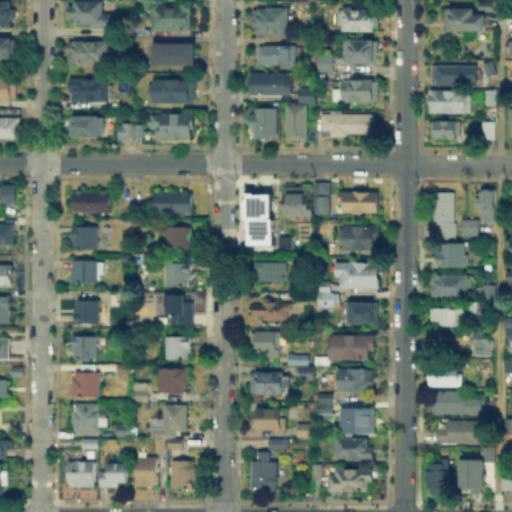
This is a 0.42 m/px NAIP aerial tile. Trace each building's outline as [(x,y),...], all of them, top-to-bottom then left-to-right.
[(14,20),(13,29),(0,28),(0,3),(14,3),(14,20)] [(73,3),(104,3),(104,15),(115,15),(115,27),(73,27),(73,3)] [(482,11),(482,3),(493,3),(493,11),(482,11)] [(191,6),(191,32),(153,32),(153,5),(191,6)] [(342,30),(342,6),(378,6),(378,30),(342,30)] [(476,7),(476,14),(486,14),(486,31),(447,31),(447,7),(476,7)] [(255,10),(289,10),(289,35),(255,34),(255,10)] [(0,40),(16,40),(16,59),(0,58),(0,40)] [(110,43),(110,65),(71,64),(71,43),(110,43)] [(346,43),(380,43),(379,64),(346,64),(346,43)] [(197,45),(197,66),(154,66),(154,45),(197,45)] [(297,48),(296,66),(261,66),(261,48),(297,48)] [(334,56),(333,72),(319,72),(319,56),(334,56)] [(496,64),(496,75),(486,75),(486,64),(496,64)] [(434,85),(434,66),(464,66),(464,85),(434,85)] [(293,76),(293,96),(253,96),(253,76),(293,76)] [(0,77),(16,77),(16,103),(0,102),(0,77)] [(344,103),(344,79),(379,79),(379,103),(344,103)] [(112,80),(111,103),(71,103),(71,80),(112,80)] [(155,81),(197,82),(197,103),(155,102),(155,81)] [(288,104),(301,104),(301,90),(316,90),(316,104),(309,104),(309,140),(288,140),(288,104)] [(433,114),(433,90),(472,90),(471,115),(433,114)] [(497,92),(497,107),(488,107),(488,92),(497,92)] [(254,109),(277,109),(277,139),(253,138),(254,109)] [(194,130),(194,138),(163,138),(163,130),(153,129),(153,113),(194,113),(194,130)] [(321,134),(321,113),(374,114),(374,134),(321,134)] [(0,118),(22,118),(22,142),(0,141),(0,118)] [(106,118),(106,138),(70,138),(70,118),(106,118)] [(435,139),(435,121),(462,121),(462,139),(435,139)] [(496,123),(496,140),(486,140),(486,123),(496,123)] [(121,138),(121,125),(134,125),(134,138),(121,138)] [(15,183),(15,201),(0,201),(1,183),(15,183)] [(315,213),(315,183),(330,183),(330,213),(315,213)] [(282,215),(282,190),(309,190),(309,215),(282,215)] [(75,191),(112,192),(111,214),(75,214),(75,191)] [(153,191),(192,191),(192,215),(152,215),(153,191)] [(270,192),(270,217),(247,217),(243,217),(244,192),(270,192)] [(341,217),(334,217),(334,206),(340,206),(340,192),(380,193),(379,212),(341,211),(341,217)] [(439,223),(435,223),(435,193),(456,193),(456,239),(439,239),(439,223)] [(495,193),(495,222),(481,221),(481,193),(495,193)] [(270,217),(247,217),(246,243),(272,244),(272,217),(270,217)] [(0,222),(12,222),(12,243),(0,243),(0,222)] [(464,222),(479,222),(479,237),(464,236),(464,222)] [(168,249),(168,227),(192,227),(192,249),(168,249)] [(375,250),(343,250),(343,227),(381,227),(381,241),(375,241),(375,250)] [(100,228),(99,249),(74,249),(74,228),(100,228)] [(277,248),(288,248),(288,235),(277,235),(277,248)] [(281,250),(281,239),(293,239),(293,250),(281,250)] [(319,255),(319,246),(331,246),(331,255),(319,255)] [(438,266),(438,249),(467,249),(467,266),(438,266)] [(74,261),(99,261),(99,285),(74,285),(74,261)] [(285,263),(285,284),(257,284),(257,263),(285,263)] [(166,285),(166,264),(192,264),(191,285),(166,285)] [(336,274),(336,264),(380,264),(380,289),(340,289),(340,274),(336,274)] [(0,266),(13,266),(13,287),(0,287),(0,266)] [(468,297),(435,297),(435,277),(474,277),(474,288),(468,288),(468,297)] [(486,300),(486,289),(496,289),(496,300),(486,300)] [(124,293),(124,306),(111,306),(111,293),(124,293)] [(188,295),(188,311),(193,311),(193,324),(176,324),(176,314),(167,314),(168,295),(188,295)] [(318,304),(318,295),(332,295),(332,304),(318,304)] [(11,324),(0,324),(0,297),(11,297),(11,324)] [(101,302),(101,323),(77,323),(78,302),(101,302)] [(346,323),(346,302),(380,302),(379,323),(346,323)] [(479,303),(478,314),(470,314),(470,303),(479,303)] [(252,304),(289,304),(289,322),(266,321),(266,318),(252,318),(252,304)] [(467,309),(467,328),(433,328),(433,309),(467,309)] [(501,315),(511,315),(511,326),(502,326),(501,315)] [(511,337),(503,337),(503,327),(511,327),(511,337)] [(248,353),(248,342),(253,342),(253,332),(283,332),(283,358),(268,358),(268,353),(248,353)] [(0,335),(11,335),(10,360),(0,360),(0,335)] [(492,335),(492,355),(475,355),(476,335),(492,335)] [(369,358),(333,358),(333,336),(376,337),(376,351),(369,351),(369,358)] [(73,338),(98,338),(97,359),(73,359),(73,338)] [(191,338),(191,359),(167,359),(167,338),(191,338)] [(110,358),(110,343),(125,343),(125,358),(110,358)] [(289,364),(289,356),(303,356),(303,364),(289,364)] [(317,365),(317,357),(329,357),(329,365),(317,365)] [(511,371),(511,358),(501,358),(502,371),(511,371)] [(118,373),(118,364),(132,364),(132,374),(118,373)] [(96,365),(96,373),(102,373),(102,397),(73,397),(73,373),(84,373),(84,365),(96,365)] [(178,371),(178,366),(190,367),(189,394),(161,394),(161,371),(178,371)] [(11,376),(12,367),(23,367),(23,376),(11,376)] [(300,380),(300,368),(315,368),(315,380),(300,380)] [(432,386),(432,369),(462,369),(462,386),(432,386)] [(341,370),(369,370),(369,392),(340,392),(341,370)] [(253,393),(253,372),(285,372),(285,393),(253,393)] [(0,397),(0,380),(9,381),(9,397),(0,397)] [(130,398),(130,382),(149,382),(149,398),(130,398)] [(465,393),(465,397),(482,398),(481,412),(435,412),(435,393),(465,393)] [(318,395),(333,395),(333,414),(318,413),(318,395)] [(177,435),(151,435),(151,428),(164,428),(164,403),(187,403),(187,428),(177,428),(177,435)] [(72,433),(72,406),(99,406),(99,433),(72,433)] [(256,428),(256,409),(284,409),(284,428),(256,428)] [(342,433),(342,409),(376,409),(376,433),(342,433)] [(511,417),(504,417),(503,432),(511,432),(511,417)] [(449,443),(439,443),(439,430),(449,430),(449,422),(482,422),(482,443),(449,443)] [(114,434),(114,423),(129,423),(129,435),(114,434)] [(314,425),(314,437),(299,437),(299,425),(314,425)] [(154,450),(154,437),(165,437),(165,451),(154,450)] [(169,448),(169,437),(184,437),(184,448),(169,448)] [(0,438),(11,438),(11,458),(0,457),(0,438)] [(85,448),(85,439),(98,439),(98,448),(85,448)] [(369,440),(368,448),(374,448),(374,456),(338,456),(338,450),(334,450),(334,440),(369,440)] [(288,441),(288,449),(271,449),(271,441),(288,441)] [(485,487),(459,487),(459,458),(481,458),(481,446),(493,446),(493,461),(485,461),(485,487)] [(253,462),(258,462),(258,454),(278,454),(278,491),(253,491),(253,462)] [(137,458),(159,458),(159,487),(137,487),(137,458)] [(428,489),(428,460),(447,460),(447,489),(428,489)] [(175,489),(175,461),(199,461),(199,489),(175,489)] [(70,462),(95,462),(95,487),(70,487),(70,462)] [(121,488),(104,487),(104,471),(111,471),(111,464),(129,464),(129,483),(121,483),(121,488)] [(313,465),(324,465),(324,481),(313,480),(313,465)] [(370,493),(331,493),(331,476),(338,476),(338,468),(374,468),(374,487),(370,487),(370,493)] [(511,471),(500,471),(500,490),(511,489),(511,471)]
